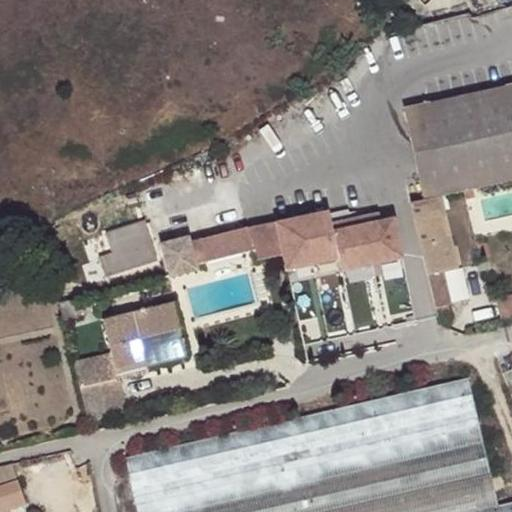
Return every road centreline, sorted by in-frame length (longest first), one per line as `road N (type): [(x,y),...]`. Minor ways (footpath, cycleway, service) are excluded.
road 1 (residential): [(93,433),(432,353)]
road 2 (residential): [(181,210),(390,161)]
road 3 (residential): [(390,161),(382,103),(392,85),(408,72),(511,46)]
road 4 (residential): [(432,353),(390,161)]
